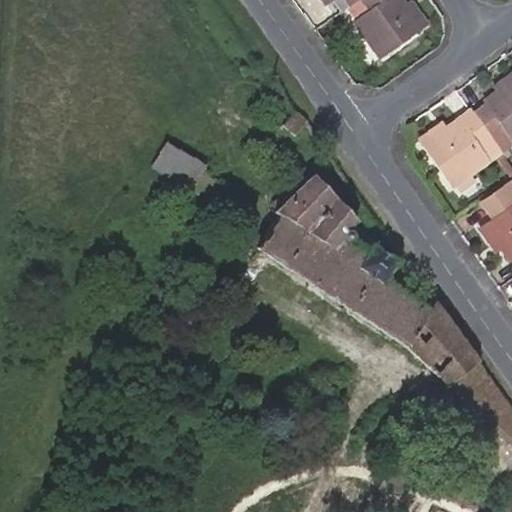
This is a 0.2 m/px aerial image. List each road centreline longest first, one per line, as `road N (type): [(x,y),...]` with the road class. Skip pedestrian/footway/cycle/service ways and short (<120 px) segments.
road 1 (residential): [(358,132),(511,357)]
road 2 (residential): [(263,0),(358,132)]
road 3 (residential): [(358,132),(483,38)]
